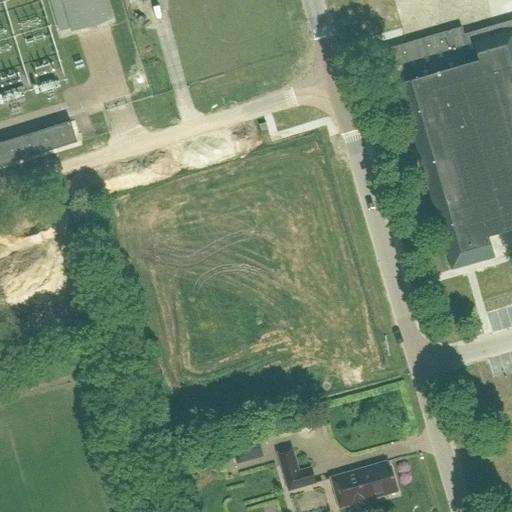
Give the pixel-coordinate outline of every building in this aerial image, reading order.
[(50,0),(60,32),(73,28),(74,31),(111,20),(104,0),(50,0)] [(422,14),(424,36),(440,34),(437,12),(422,14)] [(511,22),(472,34),(464,36),(462,29),(438,36),(423,40),(411,44),(385,51),(392,77),(396,88),(398,87),(452,272),(495,259),(493,254),(489,238),(511,231),(511,22)] [(0,145),(0,165),(75,143),(69,125),(0,145)] [(239,464),(266,457),(259,431),(232,438),(239,464)] [(278,454),(289,492),(316,485),(312,469),(299,473),(293,450),(278,454)] [(398,493),(391,468),(388,469),(386,463),(331,479),(340,510),(353,506),(354,511),(367,511),(369,509),(367,502),(398,493)]
